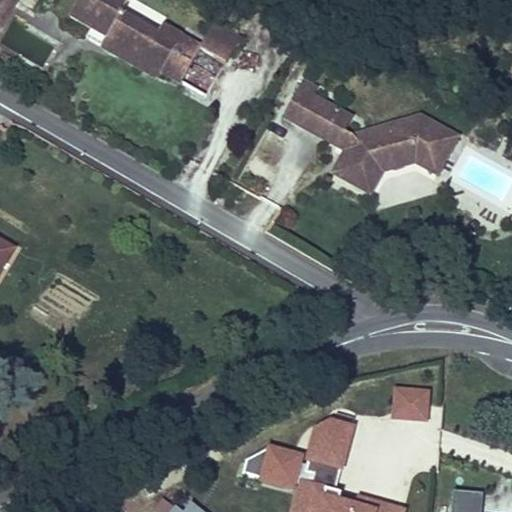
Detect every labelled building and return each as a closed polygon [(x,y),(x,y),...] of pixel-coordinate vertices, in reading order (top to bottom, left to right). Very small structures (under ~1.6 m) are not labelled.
[(0,0),(0,31),(0,32),(17,0),(0,0)] [(108,36),(105,49),(136,66),(145,52),(167,64),(164,73),(209,99),(229,63),(204,48),(200,55),(178,45),(181,36),(161,25),(157,32),(124,15),(129,0),(79,0),(71,16),(90,28),(108,36)] [(204,48),(229,63),(240,41),(214,27),(204,48)] [(86,40),(105,49),(108,36),(90,28),(86,40)] [(204,48),(181,36),(178,45),(200,55),(204,48)] [(145,52),(136,66),(160,81),(164,73),(167,64),(145,52)] [(285,119),(303,129),(318,98),(321,91),(303,81),(285,119)] [(318,98),(303,129),(350,154),(338,177),(375,195),(387,175),(389,163),(412,156),(419,163),(442,174),(460,134),(423,115),(359,136),(347,130),(353,116),(318,98)] [(389,163),(387,175),(419,163),(412,156),(389,163)] [(0,274),(13,249),(0,241),(0,274)] [(392,388),(391,422),(429,424),(430,390),(392,388)] [(418,511),(420,508),(377,493),(374,503),(356,496),(359,487),(345,483),(352,459),(360,462),(374,422),(353,415),(337,423),(324,464),(333,467),(329,478),(321,475),(308,511),(418,511)] [(488,511),(492,492),(462,487),(458,511),(488,511)] [(200,511),(190,504),(183,511),(178,511),(164,499),(152,511),(200,511)]
